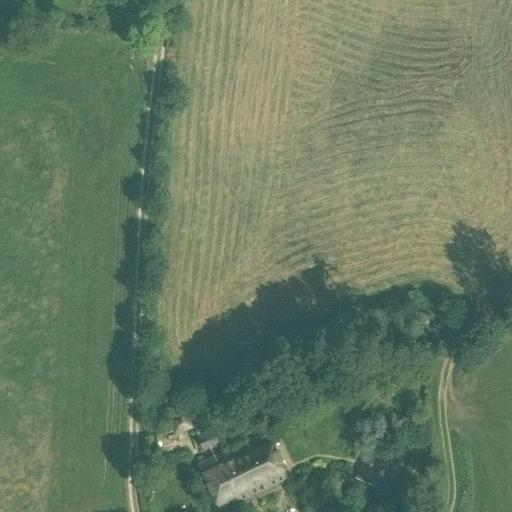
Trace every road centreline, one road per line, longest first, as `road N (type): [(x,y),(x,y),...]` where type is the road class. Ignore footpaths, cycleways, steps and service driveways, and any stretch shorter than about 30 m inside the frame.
road 1 (track): [(136,511),(142,217),(162,0)]
road 2 (track): [(511,295),(473,326),(444,373),(445,511)]
